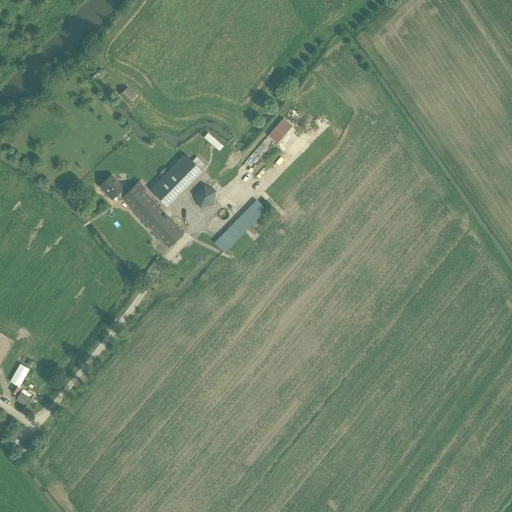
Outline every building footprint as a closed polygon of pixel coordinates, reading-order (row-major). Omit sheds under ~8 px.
[(120,94),(128,103),(136,96),(128,87),(120,94)] [(209,132),(205,136),(220,149),(224,145),(209,132)] [(150,190),(167,207),(202,171),(185,154),(150,190)] [(124,188),(112,175),(99,186),(112,199),(118,194),(168,247),(167,247),(184,232),(183,232),(145,192),(146,190),(145,189),(146,188),(140,182),(139,181),(126,194),(122,190),(124,188)] [(195,195),(200,206),(213,204),(215,192),(204,185),(195,195)] [(224,252),(239,237),(230,228),(215,243),(224,252)] [(16,400),(26,406),(33,395),(19,386),(29,369),(20,364),(10,381),(15,384),(11,392),(18,396),(16,400)]
